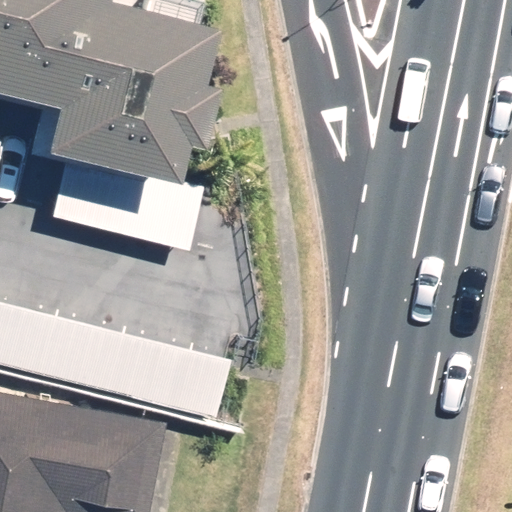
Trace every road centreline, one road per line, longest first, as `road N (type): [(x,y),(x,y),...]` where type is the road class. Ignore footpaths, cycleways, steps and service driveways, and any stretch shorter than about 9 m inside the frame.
road 1 (primary): [(378,336),(300,0)]
road 2 (primary): [(378,336),(441,0)]
road 3 (primary): [(348,511),(378,336)]
